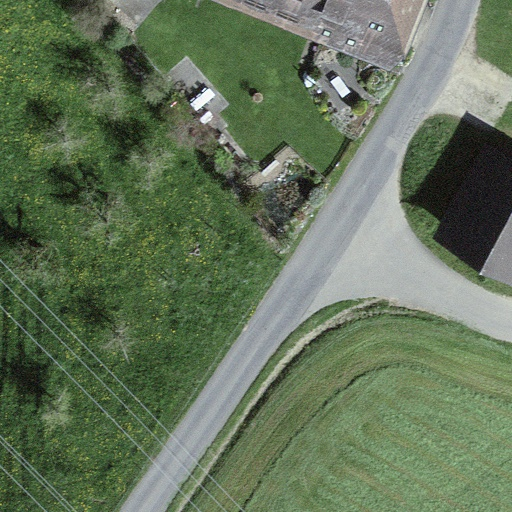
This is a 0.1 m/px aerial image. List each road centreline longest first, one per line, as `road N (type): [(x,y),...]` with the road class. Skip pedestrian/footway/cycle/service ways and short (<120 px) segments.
road 1 (unclassified): [(141,511),(338,232)]
road 2 (unclassified): [(338,232),(462,0)]
road 3 (residential): [(338,232),(511,321)]
